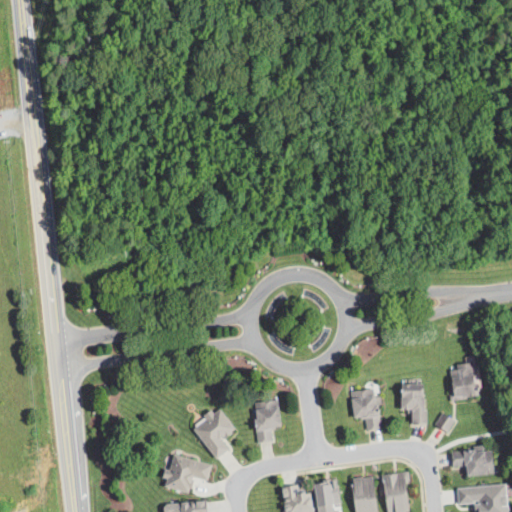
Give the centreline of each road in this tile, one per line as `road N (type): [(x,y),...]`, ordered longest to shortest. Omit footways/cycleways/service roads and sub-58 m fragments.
road 1 (residential): [(26,66),(69,440),(67,491),(56,511)]
road 2 (residential): [(250,316),(261,351),(292,368),(331,354),(346,320),(337,292),(305,272),(268,282),(250,316)]
road 3 (residential): [(61,364),(254,340)]
road 4 (residential): [(250,316),(59,339)]
road 5 (residential): [(316,459),(419,452),(435,511)]
road 6 (residential): [(345,328),(437,313),(464,296)]
road 7 (residential): [(464,296),(439,291),(343,304)]
